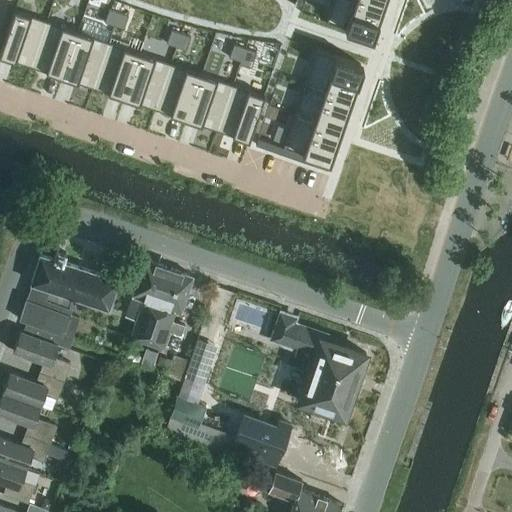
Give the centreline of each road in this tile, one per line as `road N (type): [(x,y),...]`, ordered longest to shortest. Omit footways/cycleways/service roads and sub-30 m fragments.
road 1 (residential): [(424,335),(70,209),(36,223),(0,319)]
road 2 (tertiary): [(424,335),(511,80)]
road 3 (residential): [(0,94),(241,174)]
road 4 (tertiary): [(363,511),(424,335)]
road 5 (unclassified): [(468,511),(511,384)]
